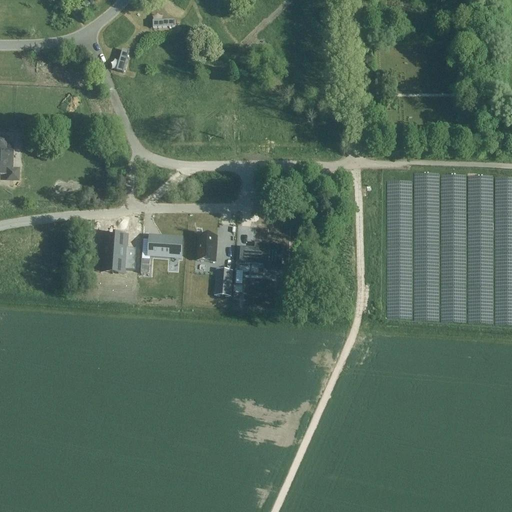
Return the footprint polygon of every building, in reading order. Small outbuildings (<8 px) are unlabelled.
[(116,71),(123,73),(129,52),(122,50),(116,71)] [(13,168),(14,144),(8,144),(8,137),(0,136),(0,150),(0,151),(0,162),(0,175),(6,176),(6,183),(20,183),(20,169),(13,168)] [(100,271),(108,272),(109,269),(115,270),(115,273),(125,273),(125,271),(135,272),(135,264),(125,263),(127,249),(123,249),(124,238),(113,237),(113,236),(110,236),(110,237),(103,237),(102,249),(105,249),(105,259),(102,258),(100,271)] [(199,237),(198,262),(215,263),(217,238),(199,237)] [(151,239),(150,257),(179,259),(181,241),(151,239)] [(247,253),(247,266),(263,267),(263,264),(278,265),(278,259),(282,259),(283,249),(277,248),(277,247),(255,245),(255,253),(247,253)] [(142,261),(140,275),(149,275),(150,261),(142,261)] [(231,298),(233,272),(216,271),(214,297),(231,298)] [(243,273),(236,272),(235,286),(242,286),(243,273)]
